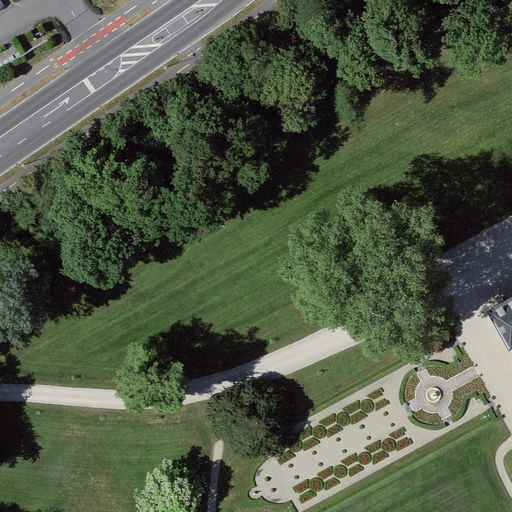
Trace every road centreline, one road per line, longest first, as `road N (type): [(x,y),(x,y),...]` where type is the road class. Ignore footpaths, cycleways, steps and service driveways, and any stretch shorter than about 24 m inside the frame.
road 1 (primary): [(105,91),(235,0)]
road 2 (primary): [(0,164),(105,91)]
road 3 (primary): [(103,57),(0,129)]
